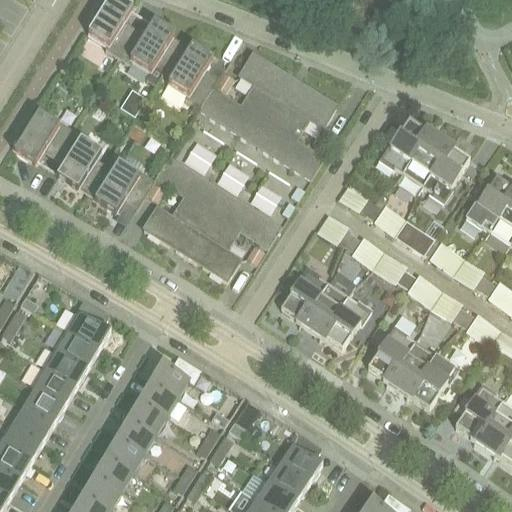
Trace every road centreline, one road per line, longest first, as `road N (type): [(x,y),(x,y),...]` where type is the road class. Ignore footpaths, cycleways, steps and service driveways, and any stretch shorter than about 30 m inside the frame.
road 1 (unclassified): [(241,342),(401,86)]
road 2 (residential): [(156,322),(374,459)]
road 3 (residential): [(401,86),(189,0)]
road 4 (residential): [(156,322),(42,511)]
road 5 (residential): [(169,299),(0,201)]
road 6 (residential): [(0,229),(156,322)]
road 7 (residential): [(389,436),(241,342)]
road 8 (residential): [(489,511),(389,436)]
